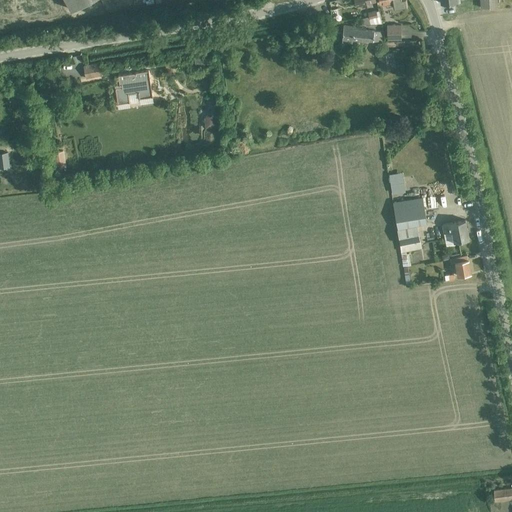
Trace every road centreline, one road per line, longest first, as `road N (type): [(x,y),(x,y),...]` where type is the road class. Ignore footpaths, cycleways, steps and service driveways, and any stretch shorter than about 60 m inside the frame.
road 1 (tertiary): [(511,362),(459,111),(425,0)]
road 2 (tertiary): [(0,57),(312,0)]
